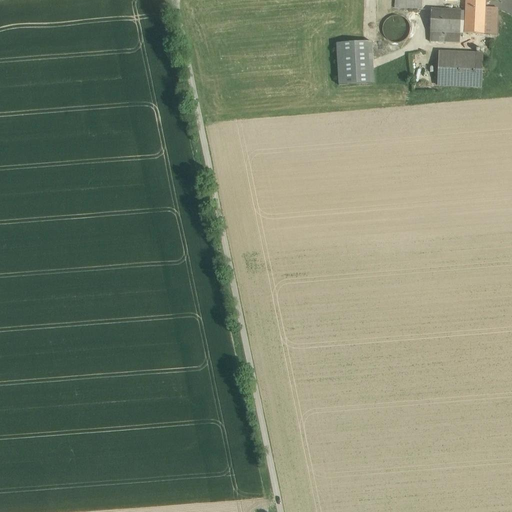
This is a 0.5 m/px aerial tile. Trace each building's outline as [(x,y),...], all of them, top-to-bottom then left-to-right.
[(421,0),(395,0),(395,9),(421,9),(421,0)] [(466,0),(465,33),(484,34),(485,7),(485,0),(466,0)] [(497,8),(485,7),(484,34),(496,35),(497,8)] [(461,11),(431,10),(430,32),(460,33),(461,11)] [(409,34),(410,29),(409,24),(406,19),(401,17),(396,16),(391,17),(387,20),(384,24),(383,29),(384,34),(387,39),(391,42),(397,43),(402,42),(406,39),(409,34)] [(460,33),(430,32),(430,42),(460,43),(460,33)] [(372,42),(336,44),(339,85),(374,84),(372,42)] [(483,54),(439,52),(438,86),(481,87),(483,54)]
